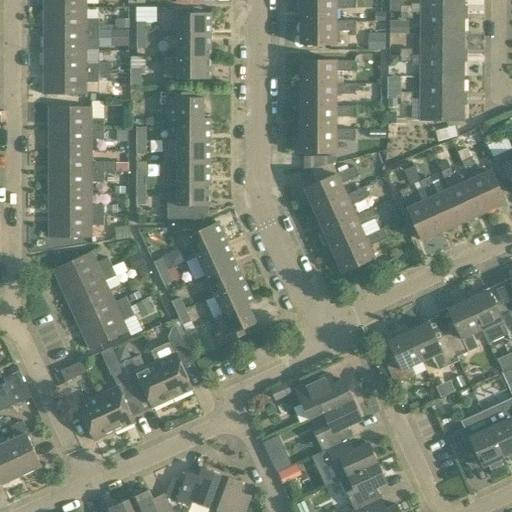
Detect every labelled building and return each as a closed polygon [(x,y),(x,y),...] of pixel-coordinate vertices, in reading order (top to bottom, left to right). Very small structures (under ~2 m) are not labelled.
[(355,0),(300,0),(300,21),(335,21),(335,8),(355,8),(355,0)] [(420,0),(420,13),(463,13),(463,0),(420,0)] [(136,7),(136,35),(146,35),(146,23),(150,23),(150,7),(136,7)] [(44,8),(44,29),(98,29),(98,19),(86,19),(86,8),(44,8)] [(177,13),(177,35),(210,35),(210,13),(177,13)] [(463,34),(463,13),(420,13),(420,34),(463,34)] [(392,19),(392,32),(410,32),(410,19),(392,19)] [(355,21),(335,21),(300,21),(300,44),(335,45),(335,31),(355,31),(355,21)] [(44,29),(44,51),(86,51),(86,40),(98,40),(98,29),(44,29)] [(420,34),(420,55),(463,55),(463,34),(420,34)] [(146,48),(146,35),(136,35),(136,48),(146,48)] [(210,57),(210,35),(177,35),(177,57),(210,57)] [(44,51),(44,73),(98,73),(98,62),(86,62),(86,51),(44,51)] [(420,65),(420,77),(463,77),(463,55),(420,55),(412,55),(400,55),(400,62),(412,62),(412,65),(420,65)] [(130,57),(130,87),(140,87),(140,73),(145,73),(145,57),(130,57)] [(210,79),(210,57),(177,57),(164,57),(164,78),(177,78),(177,79),(210,79)] [(355,61),(335,60),(300,60),(300,84),(335,84),(335,71),(355,71),(355,61)] [(98,83),(98,73),(44,73),(44,95),(85,95),(86,83),(98,83)] [(420,77),(420,99),(463,99),(463,77),(420,77)] [(355,84),(335,84),(300,84),(300,107),(335,106),(335,94),(355,94),(355,84)] [(160,104),(167,104),(167,119),(210,119),(210,118),(203,118),(203,98),(174,98),(174,92),(160,92),(160,104)] [(463,121),(463,99),(420,99),(420,121),(463,121)] [(355,106),(335,106),(300,107),(300,129),(335,129),(335,117),(355,117),(355,106)] [(49,107),(49,129),(103,129),(103,119),(91,119),(91,107),(49,107)] [(177,119),(177,140),(210,140),(210,119),(167,119),(177,119)] [(136,140),(146,140),(146,127),(136,127),(136,140)] [(49,129),(49,151),(91,151),(91,139),(103,139),(103,129),(49,129)] [(355,129),(335,129),(300,129),(300,153),(335,153),(335,140),(355,140),(355,129)] [(128,131),(116,131),(117,142),(128,142),(128,131)] [(146,153),(146,140),(136,140),(136,153),(146,153)] [(209,161),(210,140),(177,140),(164,140),(164,161),(166,161),(209,161)] [(511,147),(492,156),(503,179),(509,176),(511,182),(511,147)] [(49,151),(49,172),(103,172),(115,172),(115,162),(91,162),(91,151),(49,151)] [(462,163),(470,180),(484,212),(505,202),(491,170),(479,176),(472,158),(462,163)] [(209,184),(209,161),(166,161),(166,184),(177,184),(209,184)] [(354,167),(336,175),(336,174),(304,188),(314,210),(346,196),(341,184),(358,176),(354,167)] [(441,172),(449,189),(463,221),(484,212),(470,180),(458,185),(451,168),(441,172)] [(146,170),(136,170),(136,184),(146,184),(146,176),(146,170)] [(49,172),(49,194),(91,194),(91,183),(103,183),(103,172),(49,172)] [(421,181),(428,199),(443,231),(463,221),(449,189),(437,195),(430,178),(421,181)] [(378,181),(346,196),(314,210),(323,230),(355,216),(350,205),(379,192),(381,188),(378,181)] [(146,204),(146,184),(136,184),(136,205),(146,204)] [(177,184),(177,192),(168,192),(168,218),(200,219),(200,215),(209,215),(209,184),(177,184)] [(399,192),(407,208),(421,240),(443,231),(428,199),(416,204),(409,187),(399,192)] [(49,194),(49,216),(103,216),(103,205),(91,205),(91,194),(49,194)] [(373,208),(355,217),(355,216),(323,230),(333,251),(364,237),(359,226),(377,217),(373,208)] [(103,226),(103,216),(49,216),(49,238),(91,238),(91,226),(103,226)] [(187,236),(196,256),(226,243),(217,222),(187,236)] [(382,229),(365,237),(364,237),(333,251),(342,273),(374,258),(369,246),(386,238),(382,229)] [(235,262),(226,243),(196,256),(205,276),(235,262)] [(182,248),(162,257),(162,258),(167,268),(171,267),(172,268),(188,260),(182,248)] [(53,270),(62,290),(112,267),(108,258),(96,263),(91,252),(53,270)] [(159,274),(168,270),(167,268),(162,258),(153,262),(159,274)] [(205,276),(214,296),(244,282),(235,262),(205,276)] [(116,276),(112,267),(62,290),(71,309),(109,292),(105,281),(116,276)] [(168,270),(159,274),(164,285),(173,281),(173,280),(168,270)] [(214,319),(214,320),(253,302),(244,282),(214,296),(223,315),(214,319)] [(481,330),(482,330),(488,343),(507,334),(510,339),(511,338),(511,314),(508,306),(506,302),(495,307),(487,290),(467,299),(481,330)] [(71,309),(80,329),(130,306),(126,297),(114,302),(109,292),(71,309)] [(177,313),(186,309),(180,297),(171,301),(177,313)] [(472,334),(481,330),(467,299),(450,307),(449,306),(436,312),(437,316),(457,357),(478,347),(472,334)] [(253,302),(214,320),(220,332),(214,335),(219,346),(253,331),(251,326),(256,323),(247,305),(253,302)] [(134,315),(130,306),(80,329),(89,349),(128,332),(123,320),(134,315)] [(186,309),(177,313),(182,325),(191,321),(186,309)] [(422,362),(433,356),(439,369),(458,360),(457,357),(437,316),(427,320),(428,322),(408,331),(422,362)] [(415,375),(412,366),(422,362),(408,331),(388,340),(377,346),(395,385),(415,375)] [(180,336),(169,341),(150,350),(155,362),(172,399),(192,390),(191,388),(202,383),(180,336)] [(155,362),(145,367),(140,355),(120,364),(134,396),(145,392),(152,408),(172,399),(155,362)] [(65,382),(87,372),(82,361),(59,371),(65,382)] [(124,401),(134,396),(120,364),(109,369),(117,386),(97,395),(114,432),(134,423),(124,401)] [(309,420),(323,413),(353,400),(343,380),(335,384),(329,372),(294,388),(309,420)] [(0,384),(0,398),(10,394),(5,383),(0,384)] [(0,411),(15,405),(10,394),(0,398),(0,411)] [(95,441),(114,432),(97,395),(78,404),(95,441)] [(326,449),(348,439),(352,438),(347,427),(362,420),(353,400),(323,413),(329,426),(314,432),(323,451),(326,449)] [(501,422),(489,427),(503,458),(507,456),(510,461),(511,460),(511,406),(497,413),(501,422)] [(11,426),(17,438),(6,443),(21,475),(41,465),(27,435),(29,434),(23,421),(11,426)] [(499,460),(503,458),(489,427),(479,432),(475,423),(454,432),(464,455),(475,450),(483,467),(487,465),(489,470),(501,465),(499,460)] [(282,482),(299,475),(281,433),(264,441),(282,482)] [(342,464),(348,476),(377,463),(368,443),(353,450),(348,439),(326,449),(334,468),(342,464)] [(6,443),(0,445),(0,483),(0,484),(21,475),(6,443)] [(340,480),(346,492),(354,511),(377,501),(380,499),(375,488),(386,483),(377,463),(348,476),(348,477),(340,480)] [(187,511),(190,506),(191,501),(210,508),(222,475),(202,468),(199,476),(186,471),(183,480),(173,477),(165,497),(172,511),(187,511)] [(210,508),(219,511),(245,511),(251,496),(238,491),(242,482),(222,475),(210,508)] [(148,491),(129,499),(135,511),(171,511),(163,494),(152,499),(148,491)] [(135,511),(129,499),(109,508),(111,511),(135,511)] [(399,511),(396,504),(382,511),(377,501),(354,511),(350,511),(399,511)]
